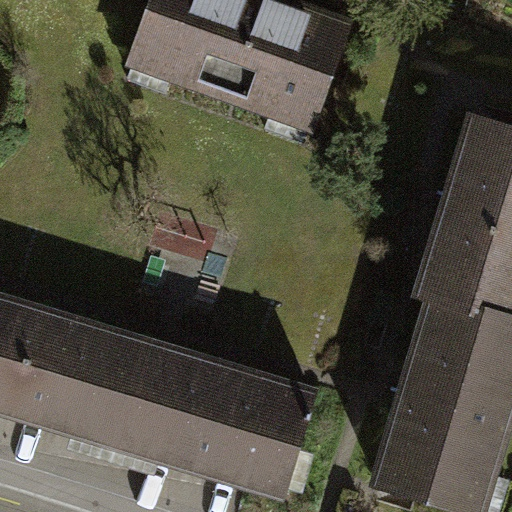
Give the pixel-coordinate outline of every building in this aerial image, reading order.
[(348,22),(278,0),(148,0),(128,61),(315,122),(348,22)] [(419,291),(429,294),(511,318),(511,124),(472,113),(419,291)] [(478,511),(511,399),(511,318),(429,294),(372,483),(470,511),(478,511)] [(65,445),(109,459),(146,344),(0,298),(0,409),(69,431),(65,445)] [(307,395),(146,344),(109,459),(153,473),(159,454),(283,493),(286,484),(297,488),(309,452),(291,446),(307,395)]
